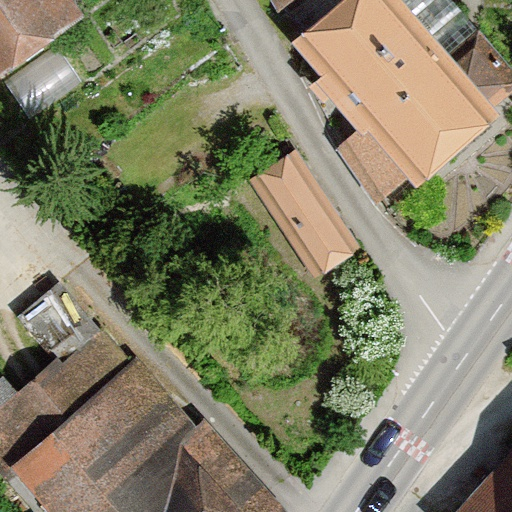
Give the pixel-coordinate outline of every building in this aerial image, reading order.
[(0,0),(0,84),(5,92),(104,14),(93,0),(0,0)] [(511,106),(409,0),(358,0),(311,41),(373,119),(344,147),(403,203),(464,171),(511,119),(511,106)] [(252,167),(316,268),(364,238),(301,137),(252,167)] [(287,511),(112,320),(0,428),(0,444),(62,508),(57,511),(287,511)] [(511,511),(511,465),(469,511),(511,511)]
